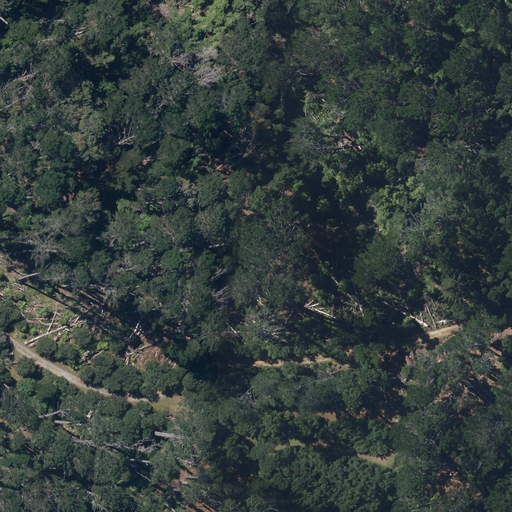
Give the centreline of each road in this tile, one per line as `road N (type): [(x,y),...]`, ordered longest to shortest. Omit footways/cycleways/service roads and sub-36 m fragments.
road 1 (track): [(511,284),(483,270),(464,239),(292,198),(262,170),(201,158),(151,114),(88,119),(72,101),(89,76),(128,72),(194,48),(222,18),(225,0)]
road 2 (track): [(0,340),(95,385),(240,356),(511,320)]
road 3 (track): [(120,511),(174,477),(283,448),(406,464),(498,429)]
